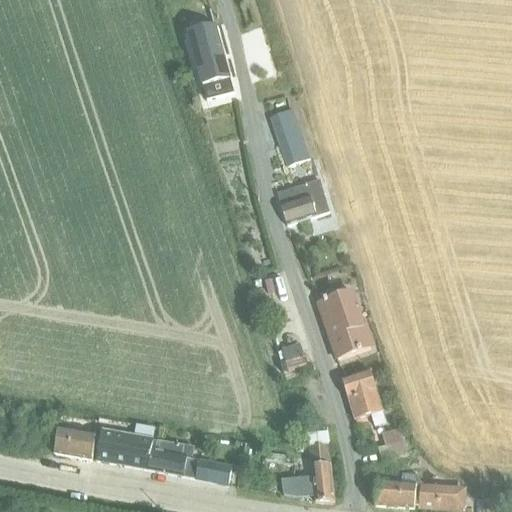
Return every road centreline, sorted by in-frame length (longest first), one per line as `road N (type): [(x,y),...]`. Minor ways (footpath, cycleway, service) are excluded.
road 1 (unclassified): [(222,0),(278,228),(340,405),(355,511)]
road 2 (tertiary): [(270,511),(0,467)]
